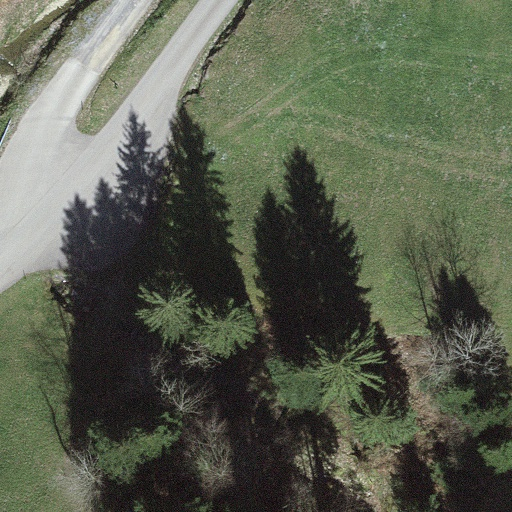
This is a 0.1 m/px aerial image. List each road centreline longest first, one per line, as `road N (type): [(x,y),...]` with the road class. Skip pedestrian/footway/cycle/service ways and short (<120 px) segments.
road 1 (track): [(18,246),(88,174),(218,0)]
road 2 (unclassified): [(0,261),(18,246),(28,171),(56,114),(131,0)]
